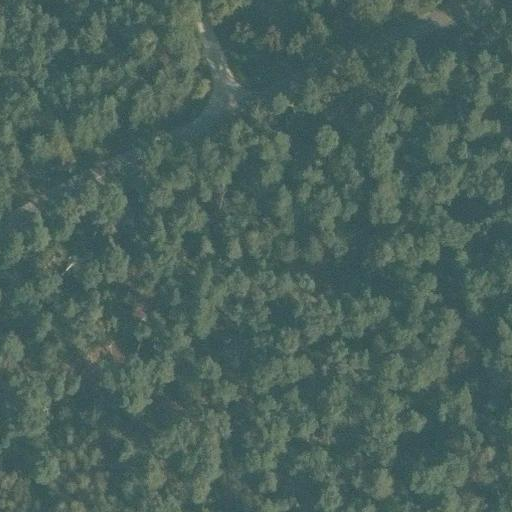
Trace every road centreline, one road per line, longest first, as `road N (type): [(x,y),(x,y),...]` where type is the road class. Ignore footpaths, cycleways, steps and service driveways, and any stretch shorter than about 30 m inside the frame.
road 1 (track): [(440,244),(385,267),(359,256),(311,297),(230,291),(204,276),(189,278),(146,301),(131,324),(119,352),(163,437),(165,472),(190,497),(284,511)]
road 2 (unclassified): [(231,119),(490,0)]
road 3 (track): [(440,244),(492,350),(494,506)]
road 4 (unclassified): [(9,235),(46,204),(231,119)]
road 5 (track): [(353,62),(415,192)]
road 6 (unclassified): [(231,119),(198,0)]
